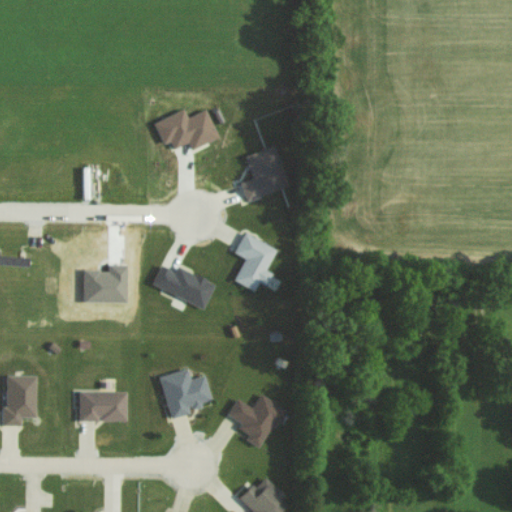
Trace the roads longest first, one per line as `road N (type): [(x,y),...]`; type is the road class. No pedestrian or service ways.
road 1 (residential): [(0,210),(196,212)]
road 2 (residential): [(196,464),(0,464)]
